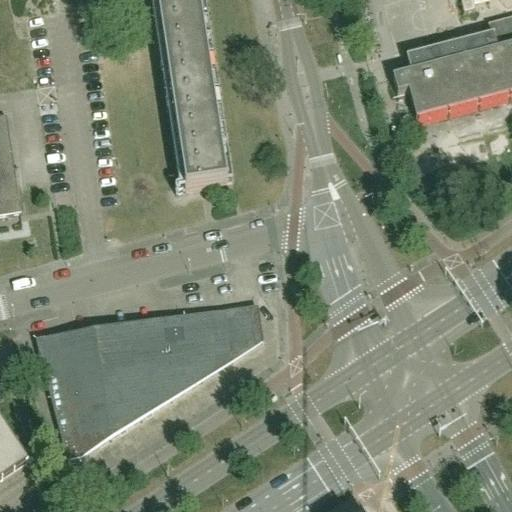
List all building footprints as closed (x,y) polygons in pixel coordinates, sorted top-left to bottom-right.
[(198,0),(155,0),(185,196),(227,190),(198,0)] [(511,22),(488,29),(488,30),(491,40),(406,63),(410,78),(406,79),(406,80),(393,83),(397,100),(408,97),(416,126),(511,100),(511,22)] [(0,147),(11,146),(7,120),(0,121),(0,147)] [(0,160),(13,159),(11,146),(0,147),(0,160)] [(0,173),(15,171),(13,159),(0,160),(0,173)] [(0,186),(17,184),(15,171),(0,173),(0,186)] [(0,220),(22,217),(17,184),(0,186),(0,220)] [(114,441),(259,347),(254,313),(64,343),(63,341),(36,345),(61,441),(67,466),(81,465),(81,463),(114,441)] [(0,483),(1,484),(2,483),(1,482),(24,467),(25,468),(26,467),(0,427),(0,483)]
